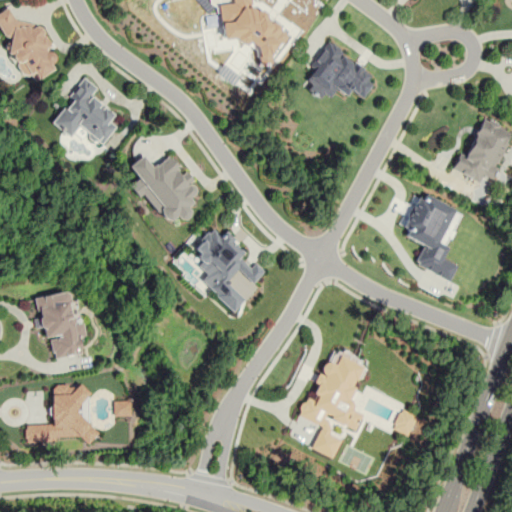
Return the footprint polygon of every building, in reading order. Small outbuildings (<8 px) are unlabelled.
[(218,4),(222,43),(255,40),(257,60),(269,59),(268,46),(283,44),(281,20),(267,21),(266,8),(252,9),(251,0),(232,0),(233,3),(218,4)] [(0,32),(25,78),(30,74),(34,80),(59,67),(31,17),(18,24),(8,7),(0,11),(0,32)] [(362,97),(375,69),(322,43),(304,78),(312,83),(308,90),(328,100),(334,89),(346,95),(348,90),(362,97)] [(91,95),(97,87),(83,77),(49,122),(69,137),(77,126),(102,145),(116,127),(109,121),(114,114),(91,95)] [(454,173),(479,184),(482,177),(491,180),(511,131),(478,117),(454,173)] [(162,229),(191,209),(186,201),(195,195),(169,155),(151,168),(142,155),(126,166),(136,181),(132,183),(162,229)] [(454,209),(436,241),(447,247),(441,258),(455,265),(447,282),(413,263),(423,245),(404,235),(408,229),(402,226),(417,196),(422,198),(424,194),(454,209)] [(251,284),(264,272),(254,262),(253,264),(222,232),(218,235),(211,228),(187,251),(208,272),(199,280),(231,312),(244,300),(226,282),(238,271),(251,284)] [(74,299),(67,300),(65,290),(34,296),(46,359),(84,352),(74,299)] [(299,416),(317,424),(307,448),(328,457),(336,439),(323,434),(329,421),(353,431),(359,415),(346,410),(365,365),(337,353),(332,365),(322,361),(299,416)] [(24,424),(26,442),(53,441),(54,437),(79,435),(88,443),(98,432),(75,412),(75,407),(88,393),(78,382),(68,394),(67,384),(53,383),(53,395),(49,394),(50,423),(24,424)] [(112,399),(113,416),(130,415),(129,399),(112,399)] [(392,427),(406,435),(415,417),(402,410),(392,427)]
